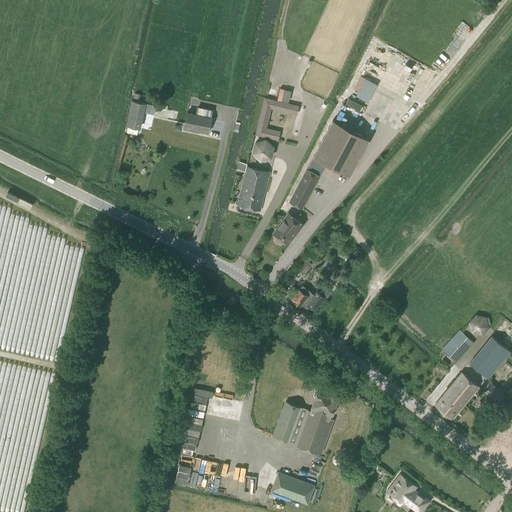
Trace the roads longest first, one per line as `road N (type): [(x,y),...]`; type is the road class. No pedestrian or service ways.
road 1 (unclassified): [(511,482),(225,269),(0,158)]
road 2 (track): [(511,24),(347,217),(370,253),(372,282),(337,348)]
road 3 (track): [(233,275),(273,210),(312,117),(279,42),(290,0)]
road 4 (track): [(143,511),(203,259)]
